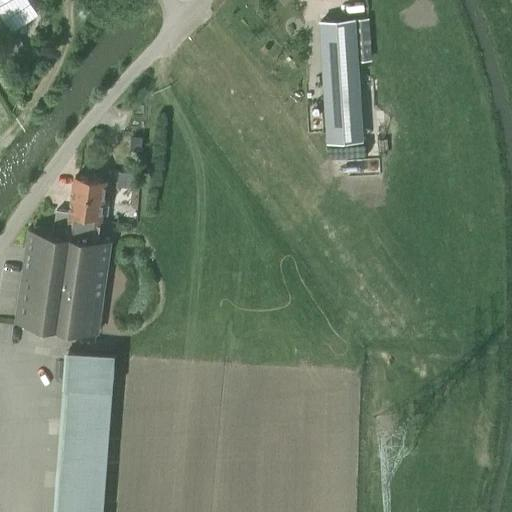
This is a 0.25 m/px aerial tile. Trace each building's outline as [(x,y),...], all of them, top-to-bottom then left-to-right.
[(88,1),(78,14),(85,19),(95,7),(88,1)] [(370,18),(353,19),(320,22),(324,84),(357,82),(356,61),(372,60),(370,18)] [(1,20),(0,20),(0,42),(3,47),(14,40),(1,20)] [(325,99),(328,141),(356,139),(354,97),(325,99)] [(141,150),(141,137),(131,136),(131,149),(141,150)] [(114,181),(130,184),(133,168),(117,166),(114,181)] [(57,206),(53,232),(77,236),(80,213),(102,216),(107,180),(75,176),(71,208),(57,206)] [(77,236),(53,232),(53,233),(30,230),(17,321),(96,332),(109,241),(98,239),(102,216),(80,213),(77,236)] [(66,386),(68,386),(58,511),(103,511),(115,353),(69,349),(66,386)]
